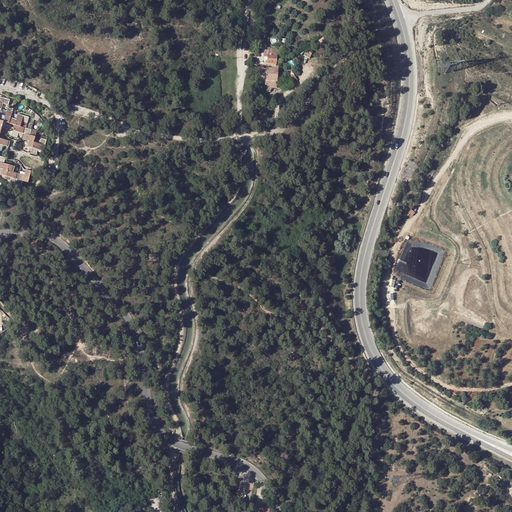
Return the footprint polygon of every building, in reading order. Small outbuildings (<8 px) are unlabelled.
[(309,58),(313,50),(308,48),(304,55),(309,58)] [(278,51),(265,50),(265,57),(269,57),(268,62),(267,64),(269,64),(269,68),(277,68),(277,66),(278,56),(279,56),(279,55),(278,55),(278,51)] [(258,80),(266,81),(265,91),(270,92),(272,88),(278,88),(278,81),(279,66),(277,66),(277,68),(269,68),(268,67),(267,73),(258,73),(258,80)] [(46,140),(45,140),(41,139),(40,141),(39,144),(36,144),(34,143),(35,137),(30,136),(31,130),(20,127),(22,121),(27,123),(29,117),(18,114),(16,120),(10,118),(13,109),(8,107),(7,111),(1,110),(3,104),(8,105),(10,100),(0,97),(0,168),(2,169),(0,175),(12,178),(10,184),(21,186),(22,182),(28,183),(31,172),(26,170),(24,176),(20,175),(13,172),(15,167),(4,164),(5,159),(0,156),(0,150),(1,151),(3,146),(8,147),(10,142),(0,138),(0,137),(13,131),(11,136),(17,138),(18,132),(24,134),(22,139),(28,141),(26,147),(32,148),(30,154),(36,155),(38,150),(43,152),(46,140)] [(1,151),(0,150),(0,154),(2,155),(3,152),(7,153),(8,147),(3,146),(1,151)] [(260,500),(259,504),(265,507),(264,511),(267,511),(269,511),(272,504),(260,500)]
